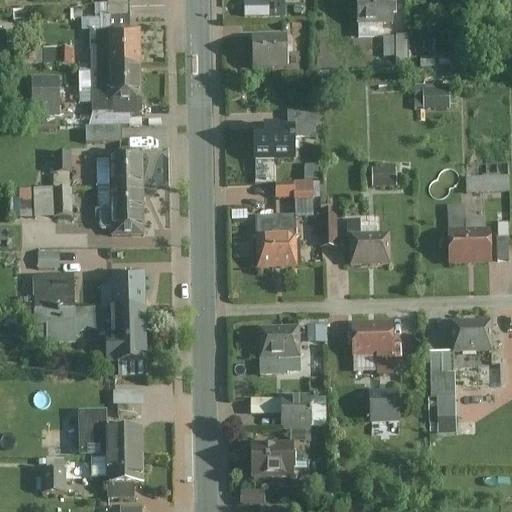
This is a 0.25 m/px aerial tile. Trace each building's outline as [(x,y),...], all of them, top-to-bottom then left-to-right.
[(392,27),(391,0),(355,0),(356,28),(392,27)] [(130,5),(109,5),(109,16),(130,16),(130,5)] [(93,70),(142,70),(142,31),(131,31),(131,16),(130,16),(109,16),(103,16),(103,32),(92,32),(93,70)] [(388,36),(387,57),(400,57),(400,63),(413,63),(413,37),(388,36)] [(285,39),(250,40),(251,71),(286,70),(285,39)] [(48,52),(50,64),(67,63),(66,50),(48,52)] [(143,114),(142,70),(93,70),(93,114),(143,114)] [(65,79),(37,79),(37,115),(66,115),(65,79)] [(455,110),(455,88),(429,87),(429,110),(455,110)] [(286,113),(287,128),(294,128),(315,128),(316,113),(286,113)] [(122,142),(122,128),(88,129),(88,143),(122,142)] [(254,128),(254,164),(294,163),(294,128),(287,128),(254,128)] [(72,173),(71,154),(55,154),(56,174),(72,173)] [(113,191),(144,191),(144,159),(113,160),(113,191)] [(396,172),(372,173),(372,186),(396,186),(396,172)] [(509,178),(467,178),(467,195),(510,195),(509,178)] [(293,186),(273,185),(273,201),(293,201),(293,186)] [(145,238),(144,191),(113,191),(113,210),(100,211),(100,231),(113,231),(113,239),(145,238)] [(73,221),(72,193),(21,194),(21,223),(73,221)] [(337,251),(336,213),(320,213),(321,251),(337,251)] [(296,269),(294,220),(257,221),(257,239),(254,240),(255,270),(296,269)] [(390,269),(390,235),(376,236),(376,230),(361,231),(362,237),(349,237),(349,270),(390,269)] [(490,266),(489,231),(447,232),(448,267),(490,266)] [(508,264),(507,240),(497,240),(497,264),(508,264)] [(64,270),(64,252),(42,253),(43,271),(64,270)] [(146,310),(145,273),(112,274),(112,279),(107,279),(107,289),(113,289),(113,310),(146,310)] [(75,311),(74,278),(35,278),(36,311),(75,311)] [(147,364),(146,310),(113,310),(99,310),(99,345),(107,345),(108,364),(147,364)] [(76,346),(75,311),(36,311),(25,311),(25,327),(47,326),(47,346),(76,346)] [(492,356),(491,324),(452,325),(452,356),(492,356)] [(391,379),(390,325),(351,326),(352,375),(375,375),(375,379),(391,379)] [(325,344),(325,329),(307,330),(307,345),(325,344)] [(298,362),(298,330),(257,331),(258,372),(278,372),(278,363),(298,362)] [(450,356),(430,356),(430,377),(451,376),(450,356)] [(148,392),(118,393),(118,406),(148,406),(148,392)] [(398,428),(398,393),(368,393),(369,429),(398,428)] [(324,399),(281,399),(281,434),(325,433),(324,399)] [(146,431),(114,431),(114,414),(85,414),(85,461),(97,461),(146,461),(146,431)] [(288,434),(288,444),(310,444),(310,434),(288,434)] [(289,448),(252,448),(252,484),(290,483),(289,448)] [(146,487),(146,461),(97,461),(97,482),(109,481),(109,502),(135,502),(135,487),(146,487)] [(68,497),(67,474),(42,475),(43,497),(68,497)] [(263,495),(239,495),(240,509),(263,509),(263,495)]
